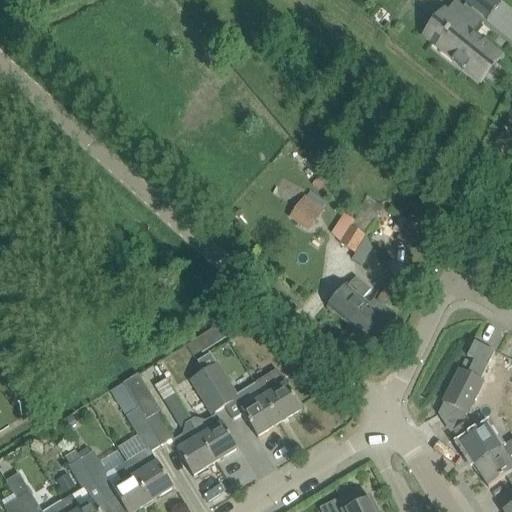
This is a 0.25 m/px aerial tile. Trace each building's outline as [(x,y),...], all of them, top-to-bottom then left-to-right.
[(446,36),(438,46),(454,59),(452,61),(464,71),(466,69),(481,82),(501,57),(473,34),(481,24),(483,25),(484,24),(456,1),(445,14),(457,23),(450,32),(448,30),(444,35),(446,36)] [(316,179),(312,185),(319,190),(324,184),(316,179)] [(295,210),(289,219),(299,225),(304,217),(314,224),(320,217),(325,210),(306,197),(305,195),(300,202),(295,210)] [(367,236),(376,222),(360,212),(351,226),(367,236)] [(411,247),(420,227),(400,216),(392,231),(399,235),(397,239),(411,247)] [(367,236),(351,226),(339,245),(355,254),(367,236)] [(341,292),(328,307),(351,327),(369,305),(363,300),(371,291),(356,278),(348,287),(347,286),(348,285),(347,284),(341,292)] [(369,305),(351,327),(354,329),(373,345),(397,317),(394,314),(395,312),(408,291),(391,281),(377,303),(374,300),(369,305)] [(211,349),(228,338),(220,326),(203,336),(195,341),(202,354),(211,349)] [(495,352),(476,343),(474,342),(467,357),(474,360),(467,375),(460,371),(444,403),(467,414),(483,383),(480,381),(494,353),(495,352)] [(210,354),(197,362),(206,376),(225,407),(237,399),(236,397),(217,366),(210,354)] [(261,381),(256,385),(264,398),(280,424),(301,411),(302,412),(303,411),(278,371),(261,381)] [(139,376),(124,384),(161,447),(173,439),(158,413),(161,411),(139,376)] [(201,387),(197,389),(212,415),(225,407),(206,376),(197,381),(201,387)] [(166,380),(156,386),(164,400),(173,414),(183,408),(175,394),(166,380)] [(124,384),(111,393),(146,451),(127,462),(151,502),(173,489),(173,490),(174,490),(152,452),(161,447),(124,384)] [(237,399),(225,407),(234,421),(244,415),(248,421),(258,438),(259,438),(258,437),(280,424),(264,398),(256,385),(236,397),(237,399)] [(200,437),(216,463),(237,450),(238,451),(239,450),(217,415),(205,422),(195,419),(190,422),(200,437)] [(174,441),(179,449),(177,450),(194,478),(195,477),(194,476),(216,463),(200,437),(190,422),(185,425),(183,436),(174,441)] [(476,465),(501,449),(487,427),(477,434),(469,422),(454,431),(462,443),(460,444),(461,445),(462,444),(476,465)] [(511,441),(501,449),(476,465),(490,486),(488,487),(489,488),(505,478),(511,473),(511,441)] [(82,491),(63,501),(69,511),(98,511),(97,510),(108,504),(81,460),(78,454),(76,452),(66,458),(71,466),(69,468),(82,491)] [(81,460),(108,504),(119,497),(128,511),(135,511),(151,502),(127,462),(107,474),(94,452),(91,454),(81,460)] [(69,511),(63,501),(44,511),(41,511),(19,474),(6,482),(17,500),(24,511),(69,511)] [(377,511),(371,499),(360,504),(354,492),(333,502),(322,508),(323,511),(377,511)] [(6,511),(24,511),(17,500),(4,508),(6,511)]
